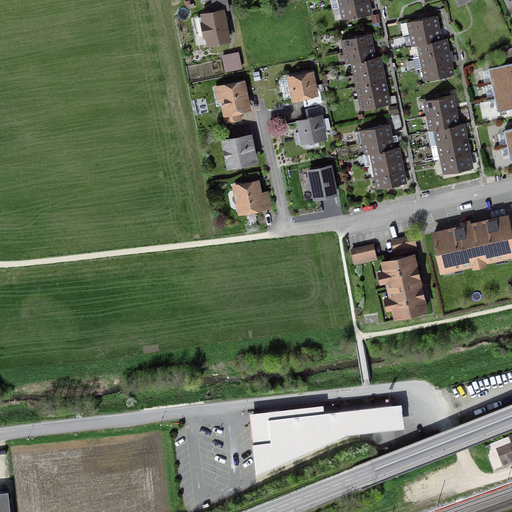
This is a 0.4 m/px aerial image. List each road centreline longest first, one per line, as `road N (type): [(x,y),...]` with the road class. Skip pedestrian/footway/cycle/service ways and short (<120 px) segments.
road 1 (unclassified): [(0,434),(410,388),(424,390),(438,415)]
road 2 (track): [(0,267),(266,236)]
road 3 (secondary): [(511,415),(266,511)]
road 4 (residential): [(287,233),(511,183)]
road 5 (track): [(511,308),(357,337)]
